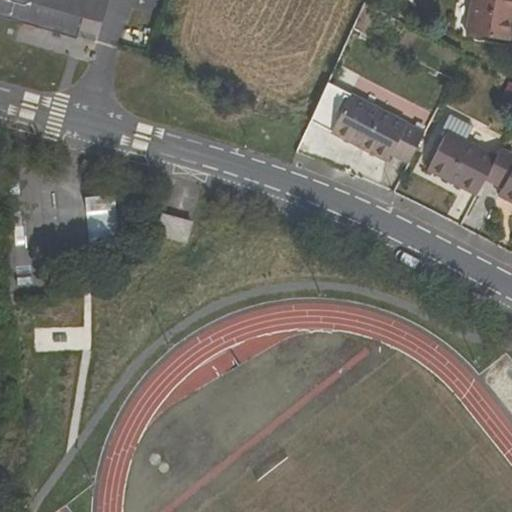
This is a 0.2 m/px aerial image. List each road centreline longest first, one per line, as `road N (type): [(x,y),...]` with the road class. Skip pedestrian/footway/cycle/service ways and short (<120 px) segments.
road 1 (residential): [(0,100),(290,180),(511,296)]
road 2 (unknown): [(57,116),(99,0)]
